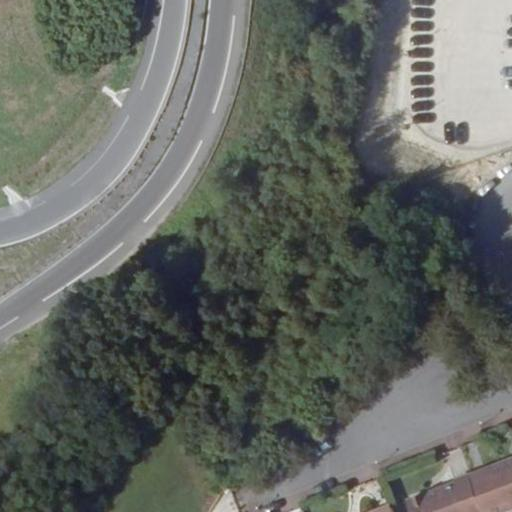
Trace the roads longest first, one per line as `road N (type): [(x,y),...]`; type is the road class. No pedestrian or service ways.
road 1 (motorway): [(0,315),(142,206),(183,153),(211,71),(222,0)]
road 2 (motorway): [(174,0),(147,107),(124,147),(75,196),(0,232)]
road 3 (residential): [(511,391),(260,489)]
road 4 (unknown): [(350,454),(412,361),(425,369),(441,418)]
